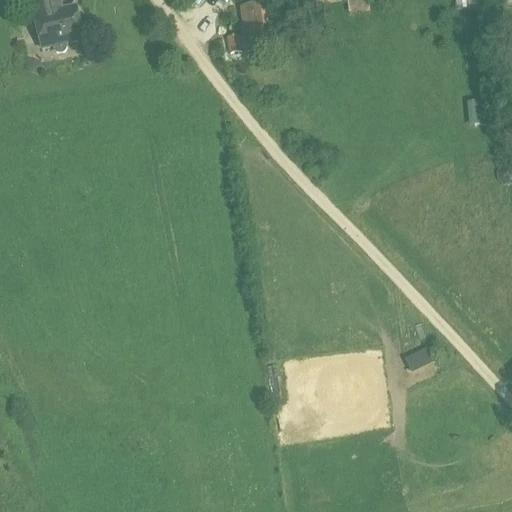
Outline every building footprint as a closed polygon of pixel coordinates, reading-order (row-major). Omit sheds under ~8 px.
[(57,1),(61,0),(35,0),(40,17),(37,17),(45,50),(56,47),(57,51),(60,53),(63,55),(66,54),(69,51),(70,48),(69,44),(86,40),(79,7),(59,12),(57,1)] [(367,0),(316,0),(316,2),(337,0),(349,0),(351,14),(369,13),(367,0)] [(456,0),(458,11),(483,8),(482,0),(456,0)] [(241,10),(247,52),(288,46),(282,3),(241,10)] [(227,40),(230,56),(243,53),(241,37),(227,40)]
